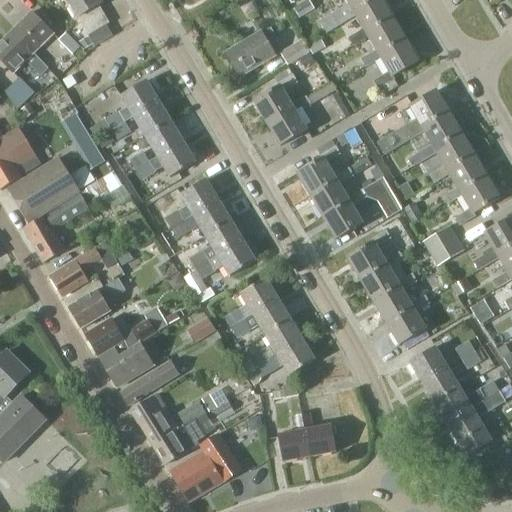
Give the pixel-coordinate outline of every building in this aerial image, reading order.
[(64,0),(76,19),(78,18),(89,36),(106,26),(109,24),(99,6),(101,5),(98,0),(64,0)] [(309,0),(307,0),(293,9),(299,19),(315,10),(309,0)] [(353,14),(375,0),(344,0),(348,5),(319,22),(326,34),(340,26),(355,17),(353,14)] [(366,35),(393,19),(381,0),(375,0),(353,14),(355,17),(363,30),(348,39),(352,47),(368,38),(366,35)] [(32,55),(52,35),(31,13),(11,33),(32,55)] [(378,56),(405,40),(393,19),(366,35),(368,38),(375,52),(360,61),(365,69),(380,60),(378,56)] [(278,41),(270,28),(261,34),(260,33),(224,54),(239,78),(275,57),(269,46),(278,41)] [(47,70),(32,55),(11,33),(0,43),(0,61),(12,74),(25,62),(40,77),(47,70)] [(72,56),(81,48),(65,33),(57,41),(72,56)] [(89,36),(78,42),(83,51),(94,44),(89,36)] [(319,40),(307,47),(311,55),(324,48),(319,40)] [(378,56),(380,60),(388,73),(373,82),(378,90),(382,87),(386,94),(397,87),(392,78),(418,62),(405,40),(378,56)] [(301,58),(309,54),(301,41),(279,54),(287,67),(301,58)] [(316,66),(309,54),(301,58),(308,70),(316,66)] [(293,109),(291,106),(283,92),(297,83),(292,75),(277,84),(279,87),(253,103),(266,125),(293,109)] [(67,90),(76,85),(71,76),(62,81),(67,90)] [(16,109),(34,93),(19,79),(4,93),(16,109)] [(111,131),(124,123),(132,118),(158,103),(145,82),(120,97),(126,108),(90,130),(96,140),(110,131),(111,131)] [(335,91),(331,83),(306,98),(311,106),(335,91)] [(421,129),(448,113),(436,92),(409,108),(416,120),(376,143),(384,156),(408,142),(423,133),(421,129)] [(342,119),(349,115),(337,93),(329,98),(342,119)] [(293,109),(266,125),(280,147),(306,131),(305,128),(296,114),(302,110),(310,105),(306,98),(305,97),(291,106),(293,109)] [(145,138),(170,123),(158,103),(132,118),(145,138)] [(434,151),(461,135),(448,113),(421,129),(423,133),(431,146),(407,160),(412,168),(436,154),(434,151)] [(124,123),(111,131),(116,141),(130,133),(124,123)] [(157,158),(182,143),(170,123),(145,138),(157,158)] [(41,165),(18,128),(0,139),(0,190),(20,178),(41,165)] [(69,136),(76,148),(90,139),(84,128),(69,136)] [(345,136),(346,138),(353,150),(362,145),(355,131),(345,136)] [(447,172),(474,156),(461,135),(434,151),(436,154),(444,167),(429,176),(433,184),(449,175),(447,172)] [(182,143),(157,158),(149,163),(155,172),(162,167),(169,179),(195,164),(182,143)] [(336,181),(334,177),(326,164),(340,155),(335,147),(320,156),(322,159),(296,174),(309,197),(336,181)] [(130,161),(136,171),(149,163),(143,153),(130,161)] [(459,193),(486,177),(474,156),(447,172),(449,175),(457,189),(441,198),(446,206),(461,197),(459,193)] [(348,169),(353,177),(371,166),(366,158),(348,169)] [(69,177),(58,159),(7,191),(28,224),(79,193),(78,191),(94,181),(85,166),(69,177)] [(155,172),(149,163),(136,171),(142,181),(155,173),(155,172)] [(349,202),(347,199),(339,185),(353,177),(348,169),(334,177),(336,181),(309,197),(322,218),(349,202)] [(459,193),(461,197),(469,210),(454,219),(459,227),(475,217),(473,215),(499,199),(486,177),(459,193)] [(184,222),(192,217),(218,201),(205,181),(180,196),(186,207),(178,212),(184,222)] [(405,199),(413,194),(406,183),(398,188),(405,199)] [(349,202),(322,218),(335,240),(362,224),(352,207),(366,199),(361,191),(347,199),(349,202)] [(52,232),(88,209),(79,194),(44,218),(22,230),(42,264),(64,251),(52,232)] [(377,203),(387,219),(397,213),(402,211),(392,194),(377,203)] [(170,230),(176,240),(198,227),(204,237),(230,221),(218,201),(192,217),(184,222),(170,230)] [(411,224),(423,218),(414,203),(403,210),(411,224)] [(170,230),(184,222),(178,212),(164,220),(170,230)] [(496,256),(511,246),(511,220),(511,218),(484,234),(491,247),(480,253),(482,256),(472,262),(478,272),(498,259),(496,256)] [(195,270),(242,242),(230,221),(204,237),(211,247),(189,260),(195,270)] [(429,256),(457,239),(450,227),(422,243),(429,256)] [(386,265),(384,262),(376,248),(390,239),(386,231),(370,240),(372,243),(346,258),(360,281),(386,265)] [(457,239),(429,256),(436,268),(464,251),(457,239)] [(242,242),(195,270),(201,280),(223,267),(229,278),(254,262),(242,242)] [(116,263),(105,243),(95,250),(48,278),(61,298),(87,282),(82,273),(102,262),(106,269),(116,263)] [(509,277),(511,275),(511,246),(496,256),(498,259),(506,273),(491,282),(496,290),(511,281),(509,277)] [(122,266),(133,260),(128,253),(118,258),(122,266)] [(399,286),(397,283),(389,270),(403,261),(398,253),(384,262),(386,265),(360,281),(372,302),(399,286)] [(195,298),(207,291),(195,271),(183,278),(195,298)] [(165,281),(171,289),(177,290),(185,285),(177,273),(165,281)] [(412,308),(410,305),(402,291),(416,283),(411,275),(397,283),(399,286),(372,302),(385,324),(412,308)] [(457,297),(471,288),(465,278),(450,288),(457,297)] [(116,296),(125,291),(118,280),(97,292),(68,309),(81,330),(110,313),(104,304),(116,297),(116,296)] [(230,329),(278,300),(265,280),(240,295),(246,306),(224,319),(230,329)] [(412,308),(385,324),(399,346),(425,330),(415,313),(429,304),(424,297),(410,305),(412,308)] [(265,336),(290,321),(278,300),(230,329),(236,339),(259,326),(265,336)] [(492,317),(483,301),(470,309),(480,325),(492,317)] [(114,349),(119,357),(140,343),(139,343),(167,326),(156,308),(143,315),(147,322),(132,331),(122,337),(111,320),(84,336),(97,357),(113,348),(114,349)] [(169,325),(179,319),(175,313),(165,318),(169,325)] [(194,345),(216,332),(207,318),(186,331),(194,345)] [(245,375),(302,341),(290,321),(265,336),(271,346),(239,366),(245,375)] [(493,344),(504,337),(495,324),(484,331),(493,344)] [(302,341),(245,375),(246,378),(248,377),(252,385),(282,366),(289,377),(314,361),(302,341)] [(461,360),(474,352),(467,342),(455,349),(461,360)] [(119,357),(114,349),(98,359),(116,389),(153,367),(140,345),(119,358),(119,357)] [(503,358),(510,354),(504,345),(497,349),(503,358)] [(409,363),(421,384),(447,368),(434,348),(409,363)] [(0,460),(3,464),(45,421),(20,397),(13,405),(5,397),(28,374),(7,352),(0,358),(0,460)] [(474,352),(461,360),(467,370),(480,362),(474,352)] [(509,369),(511,367),(511,352),(510,354),(503,358),(509,369)] [(127,408),(178,376),(170,362),(119,394),(127,408)] [(433,404),(459,389),(447,368),(421,384),(433,404)] [(485,400),(498,392),(492,382),(478,391),(484,401),(485,400)] [(298,396),(296,384),(282,387),(284,399),(298,396)] [(459,389),(433,404),(445,424),(471,409),(485,401),(484,401),(478,391),(465,399),(459,389)] [(505,403),(498,392),(485,400),(492,411),(505,403)] [(162,438),(178,428),(157,395),(129,411),(137,424),(138,424),(153,449),(164,443),(162,438)] [(217,408),(209,395),(201,400),(209,413),(217,408)] [(234,414),(227,402),(213,410),(219,422),(234,414)] [(184,426),(195,420),(205,414),(199,403),(178,415),(184,426)] [(471,409),(445,424),(458,445),(483,429),(471,409)] [(301,416),(309,458),(336,453),(331,427),(312,430),(309,414),(301,416)] [(282,463),(309,458),(301,416),(294,417),(297,433),(277,437),(282,463)] [(250,432),(262,429),(260,417),(247,419),(250,432)] [(164,443),(153,449),(163,465),(198,445),(197,442),(204,437),(194,422),(180,430),(179,429),(179,430),(178,428),(162,438),(164,443)] [(189,504),(241,472),(232,457),(218,436),(200,447),(203,452),(169,472),(189,504)]
